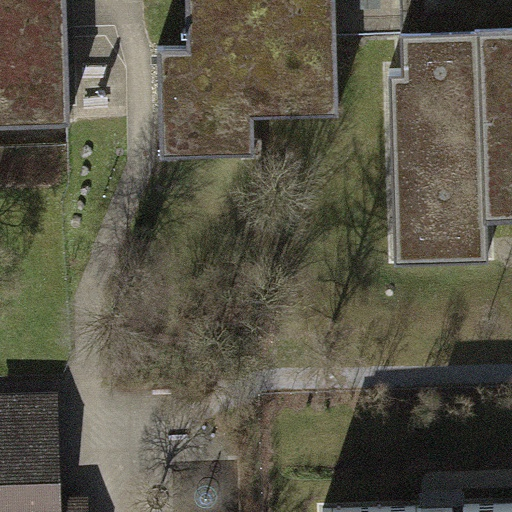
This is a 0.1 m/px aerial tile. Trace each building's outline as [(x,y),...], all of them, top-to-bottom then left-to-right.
[(0,0),(0,132),(73,130),(72,81),(69,0),(0,0)] [(105,80),(149,79),(148,58),(181,57),(178,0),(69,0),(72,81),(105,80)] [(148,58),(149,79),(152,164),(254,160),(253,117),(338,114),(335,35),(333,0),(178,0),(181,57),(148,58)] [(333,0),(335,35),(396,33),(394,0),(333,0)] [(487,30),(511,29),(511,0),(394,0),(396,33),(487,30)] [(511,29),(487,30),(493,217),(511,216),(511,29)] [(0,511),(90,511),(90,481),(56,482),(55,390),(0,390),(0,511)] [(511,511),(511,499),(320,503),(319,511),(511,511)]
